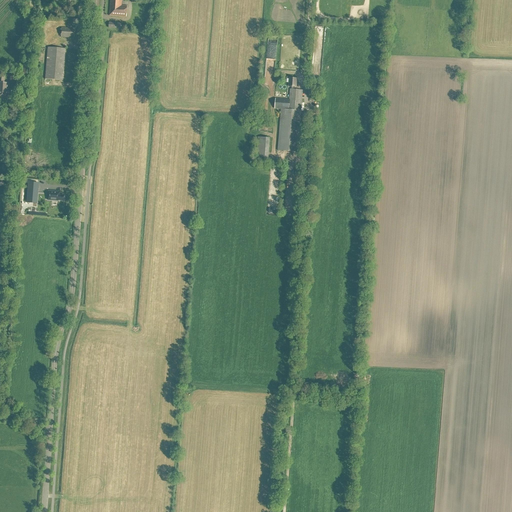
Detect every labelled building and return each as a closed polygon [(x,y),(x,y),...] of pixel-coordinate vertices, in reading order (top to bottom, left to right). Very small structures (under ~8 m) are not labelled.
[(110,0),(109,16),(127,17),(127,6),(121,6),(121,0),(110,0)] [(69,38),(69,37),(74,37),(75,30),(69,30),(69,29),(62,28),(61,37),(69,38)] [(47,47),(45,79),(62,81),(65,49),(47,47)] [(0,98),(7,99),(9,83),(4,83),(4,77),(0,76),(0,98)] [(281,109),(278,151),(298,152),(303,90),(294,90),(295,87),(296,87),(297,79),(289,78),(289,87),(292,87),(291,90),(290,89),(289,100),(275,99),(275,109),(281,109)] [(267,116),(269,95),(261,94),(259,115),(267,116)] [(256,161),(268,163),(270,138),(258,137),(256,161)] [(28,179),(26,199),(36,199),(38,179),(28,179)] [(60,192),(48,191),(48,200),(58,201),(64,201),(64,195),(60,195),(60,192)] [(278,213),(278,204),(269,204),(269,212),(278,213)]
